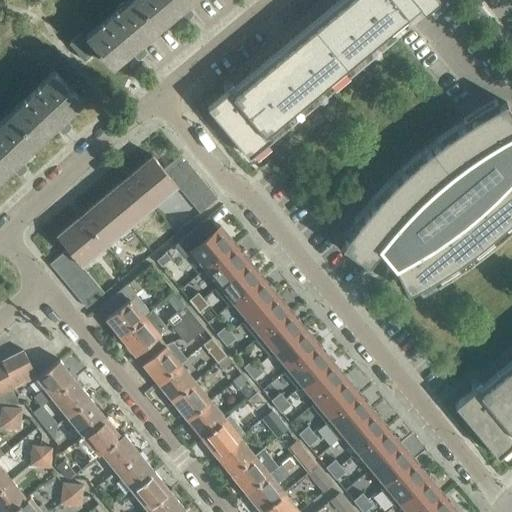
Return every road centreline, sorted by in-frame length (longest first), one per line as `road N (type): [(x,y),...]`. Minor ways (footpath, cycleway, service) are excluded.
road 1 (residential): [(510,505),(157,99)]
road 2 (residential): [(223,511),(46,285)]
road 3 (residential): [(3,233),(157,99)]
road 4 (residential): [(157,99),(276,0)]
